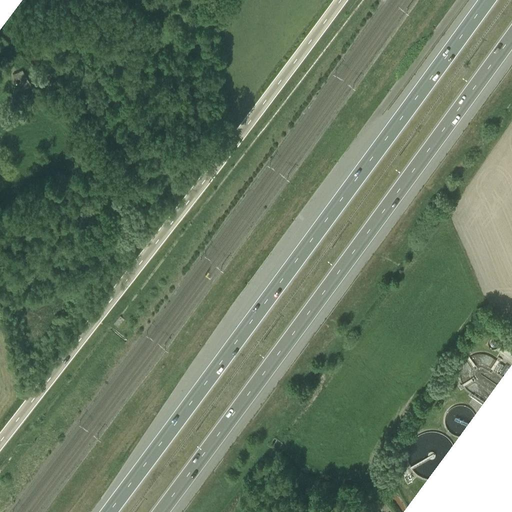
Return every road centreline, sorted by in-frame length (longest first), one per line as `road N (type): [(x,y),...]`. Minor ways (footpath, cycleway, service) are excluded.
road 1 (motorway): [(488,0),(103,511)]
road 2 (motorway): [(157,511),(511,41)]
road 3 (tertiary): [(342,0),(0,441)]
